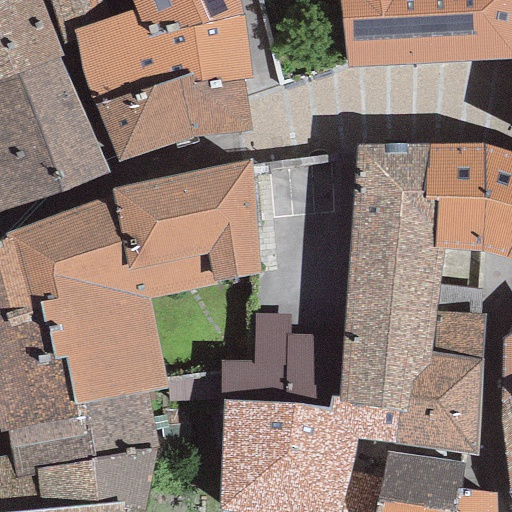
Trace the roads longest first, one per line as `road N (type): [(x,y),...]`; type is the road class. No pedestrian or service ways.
road 1 (residential): [(0,231),(118,182),(259,147),(495,134)]
road 2 (residential): [(490,147),(479,404),(494,511)]
